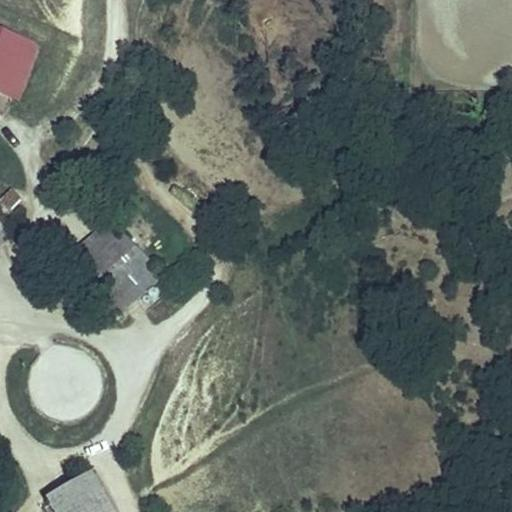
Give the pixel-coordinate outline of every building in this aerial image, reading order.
[(27,89),(43,46),(25,40),(28,32),(0,21),(0,69),(10,73),(7,81),(27,89)] [(0,78),(7,81),(10,73),(0,69),(0,78)] [(28,188),(19,197),(28,206),(37,196),(28,188)] [(172,280),(119,225),(84,258),(137,312),(172,280)] [(110,511),(89,475),(45,502),(51,511),(110,511)]
